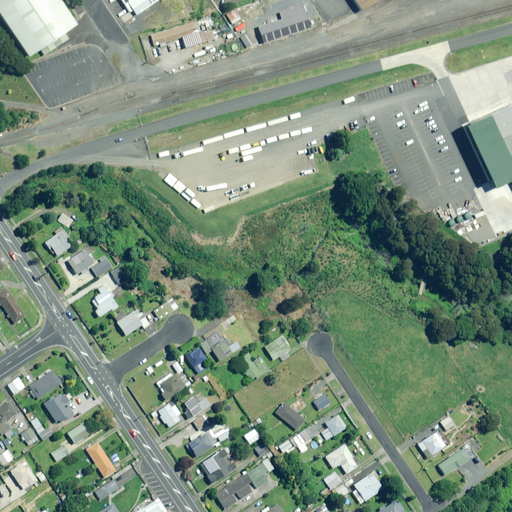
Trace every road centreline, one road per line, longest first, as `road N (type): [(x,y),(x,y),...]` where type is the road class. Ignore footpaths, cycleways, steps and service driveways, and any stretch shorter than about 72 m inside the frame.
road 1 (residential): [(428,511),(320,343)]
road 2 (secondary): [(103,378),(190,511)]
